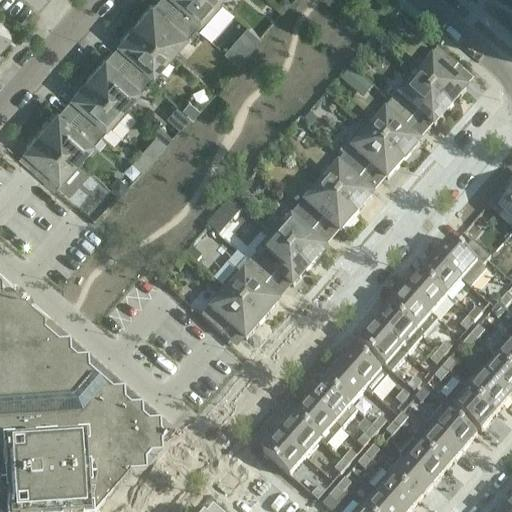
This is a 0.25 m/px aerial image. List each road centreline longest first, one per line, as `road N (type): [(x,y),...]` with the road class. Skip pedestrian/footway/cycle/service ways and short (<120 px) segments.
road 1 (residential): [(213,445),(511,112)]
road 2 (unclassified): [(0,255),(213,445)]
road 3 (residential): [(511,85),(416,0)]
